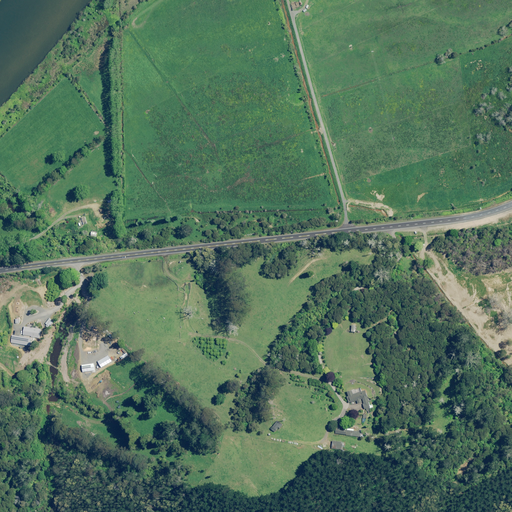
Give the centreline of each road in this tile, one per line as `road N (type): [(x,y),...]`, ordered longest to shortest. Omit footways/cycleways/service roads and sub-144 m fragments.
road 1 (secondary): [(0,271),(460,217),(511,204)]
road 2 (track): [(285,0),(351,230)]
